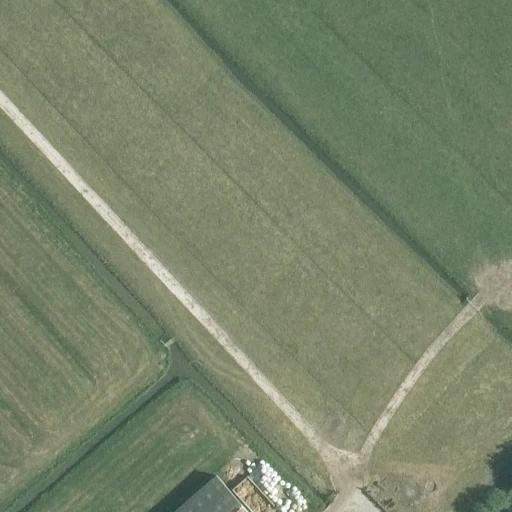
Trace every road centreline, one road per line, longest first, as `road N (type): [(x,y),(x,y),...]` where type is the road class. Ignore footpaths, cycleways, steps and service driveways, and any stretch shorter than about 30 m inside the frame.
road 1 (track): [(0,97),(350,486),(428,356),(501,274)]
road 2 (track): [(501,274),(447,0)]
